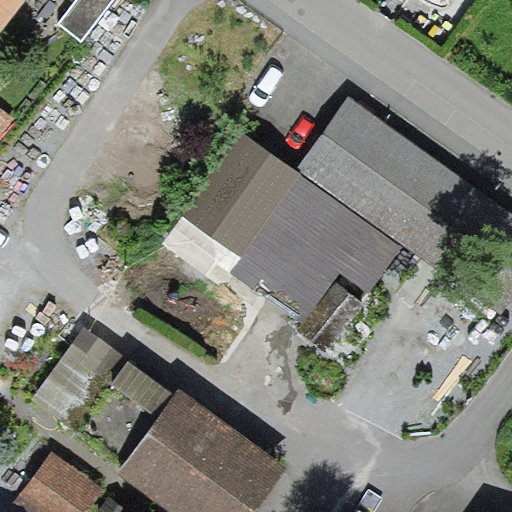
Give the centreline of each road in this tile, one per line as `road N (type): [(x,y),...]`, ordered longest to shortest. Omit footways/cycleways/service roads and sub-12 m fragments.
road 1 (residential): [(511,119),(339,0)]
road 2 (residential): [(305,511),(352,458),(451,455)]
